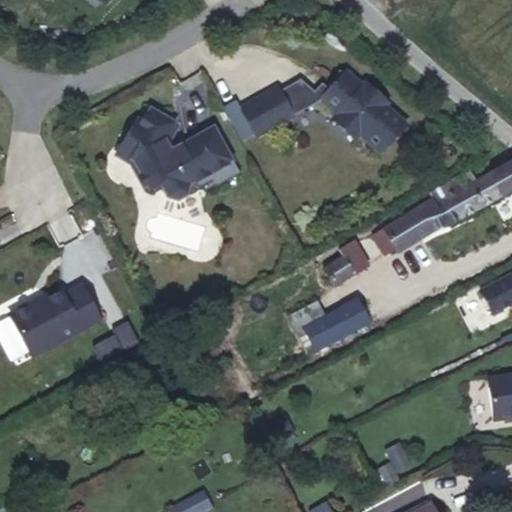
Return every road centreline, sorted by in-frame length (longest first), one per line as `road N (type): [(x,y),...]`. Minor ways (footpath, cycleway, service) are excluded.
road 1 (residential): [(29,84),(56,87),(127,67),(245,0)]
road 2 (unclassified): [(349,0),(511,137)]
road 3 (residential): [(47,215),(25,175),(29,84)]
